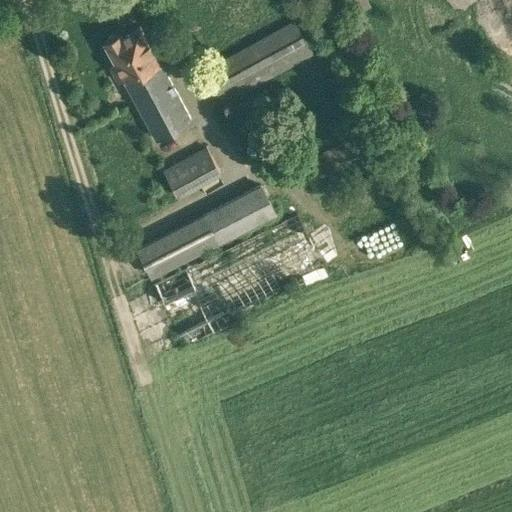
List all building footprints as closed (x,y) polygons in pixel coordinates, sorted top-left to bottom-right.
[(412,0),(407,3),(423,30),(461,9),(458,3),(463,0),(412,0)] [(294,19),(205,69),(222,103),(313,53),(294,19)] [(126,83),(156,139),(191,120),(161,64),(160,65),(138,26),(122,35),(121,33),(105,42),(128,83),(126,83)] [(313,186),(376,155),(364,131),(301,162),(313,186)] [(119,163),(119,140),(106,140),(105,163),(119,163)] [(221,174),(206,147),(163,170),(178,197),(221,174)] [(203,213),(203,214),(137,248),(152,277),(218,243),(218,244),(277,213),(262,183),(203,213)] [(276,253),(281,265),(315,251),(310,239),(276,253)]
